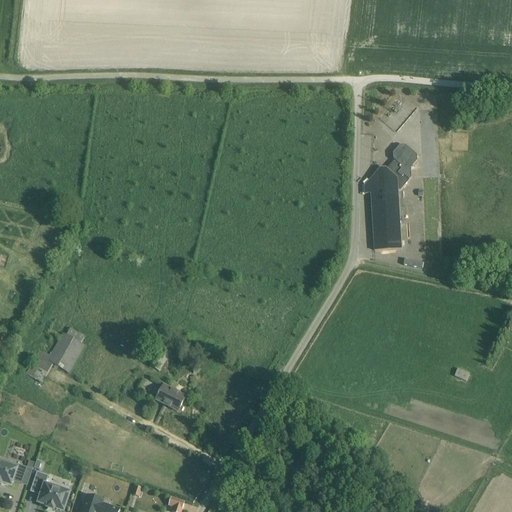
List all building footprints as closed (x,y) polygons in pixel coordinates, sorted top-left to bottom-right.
[(371,194),(375,251),(401,249),(398,191),(401,190),(412,178),(411,169),(417,161),(417,156),(405,146),(400,147),(393,154),(394,160),(396,162),(395,164),(394,162),(388,168),(390,170),(389,171),(386,169),(380,169),(365,187),(365,194),(371,194)] [(157,340),(166,344),(171,334),(161,330),(157,340)] [(70,374),(70,373),(86,346),(63,333),(59,340),(55,337),(51,345),(56,347),(51,356),(40,350),(26,375),(42,384),(45,378),(46,379),(54,365),(70,374)] [(9,346),(6,345),(8,339),(0,335),(0,352),(5,355),(9,346)] [(151,367),(161,372),(168,357),(159,351),(151,367)] [(196,365),(191,370),(196,376),(201,371),(196,365)] [(458,369),(455,377),(466,382),(470,374),(458,369)] [(161,392),(156,401),(178,412),(186,398),(164,386),(161,392)] [(0,463),(0,484),(3,485),(3,484),(12,487),(14,481),(20,483),(25,468),(4,461),(3,464),(0,463)] [(33,470),(35,464),(29,462),(27,468),(33,470)] [(332,487),(335,482),(316,471),(313,476),(332,487)] [(48,477),(37,473),(31,492),(41,496),(38,504),(48,507),(47,509),(54,511),(54,509),(62,511),(63,511),(70,494),(62,491),(63,489),(53,486),(53,488),(45,485),(48,477)] [(132,496),(139,498),(142,490),(135,488),(132,496)] [(103,502),(87,496),(82,511),(119,511),(120,510),(102,504),(103,502)] [(239,507),(243,499),(238,496),(236,500),(231,497),(229,501),(239,507)] [(175,508),(173,511),(181,511),(185,503),(172,499),(169,506),(175,508)]
